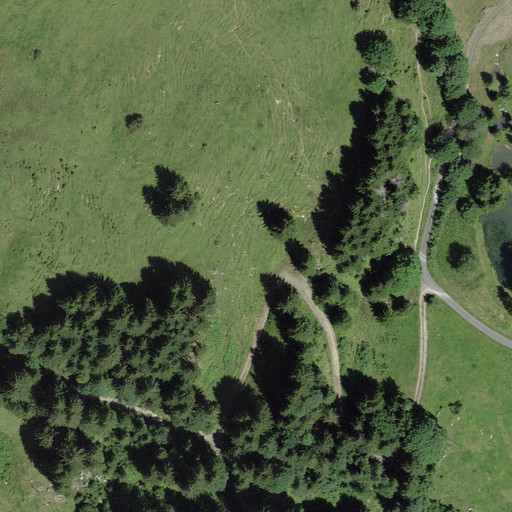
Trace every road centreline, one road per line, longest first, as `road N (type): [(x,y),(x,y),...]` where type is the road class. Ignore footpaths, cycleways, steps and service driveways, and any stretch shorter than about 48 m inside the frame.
road 1 (track): [(426,284),(426,360),(410,440),(385,444),(351,425),(331,348),(299,287),(269,281),(223,443),(222,511)]
road 2 (track): [(511,346),(426,284),(423,266),(475,35),(508,0)]
